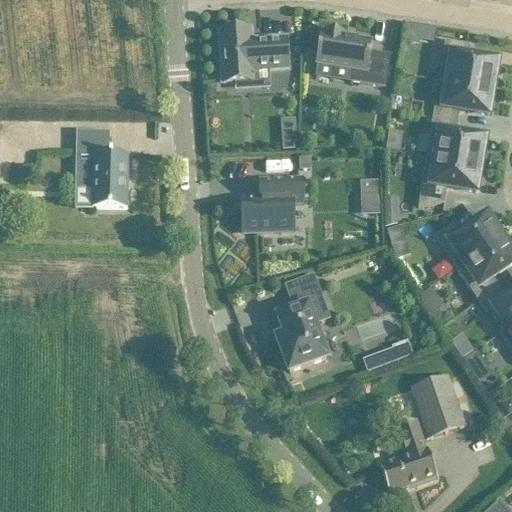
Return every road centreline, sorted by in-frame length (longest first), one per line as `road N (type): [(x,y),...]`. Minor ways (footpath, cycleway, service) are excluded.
road 1 (unclassified): [(333,511),(245,414),(210,359),(197,317),(173,4)]
road 2 (residential): [(340,0),(511,28)]
